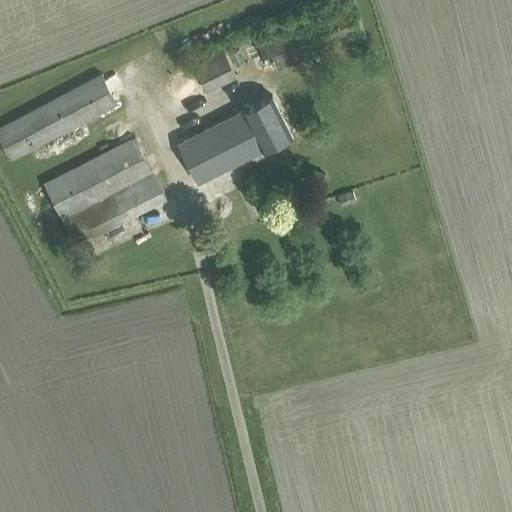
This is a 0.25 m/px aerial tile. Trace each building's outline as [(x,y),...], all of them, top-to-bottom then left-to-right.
[(301,23),(257,41),(259,45),(271,73),(365,34),(353,6),(352,2),(333,10),(301,23)] [(199,72),(209,92),(238,78),(228,57),(199,72)] [(103,76),(0,130),(0,138),(11,160),(118,104),(111,91),(123,85),(117,71),(104,78),(103,76)] [(261,151),(294,135),(275,96),(242,112),(261,151)] [(199,180),(261,151),(242,112),(181,141),(199,180)] [(136,136),(46,182),(64,217),(78,210),(154,171),(146,156),(153,153),(147,141),(140,144),(136,136)] [(78,210),(64,217),(76,242),(91,235),(78,210)]
